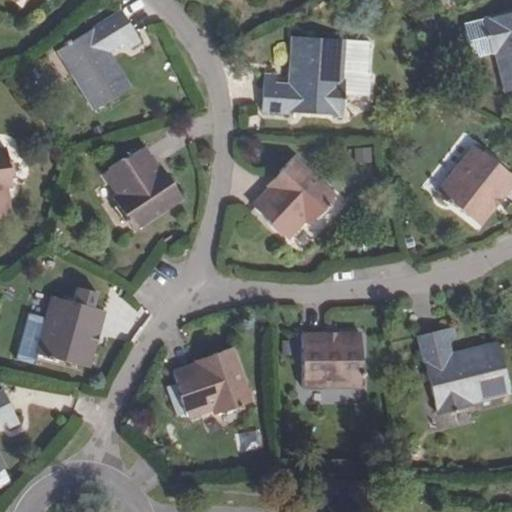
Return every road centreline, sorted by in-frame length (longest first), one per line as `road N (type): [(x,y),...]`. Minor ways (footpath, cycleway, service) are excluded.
road 1 (residential): [(511,247),(454,274),(341,292),(193,296)]
road 2 (residential): [(150,0),(213,99),(214,175),(193,296)]
road 3 (residential): [(193,296),(156,324),(119,386),(101,470)]
